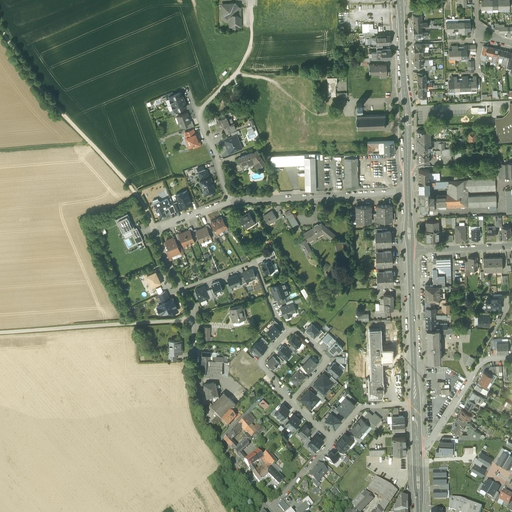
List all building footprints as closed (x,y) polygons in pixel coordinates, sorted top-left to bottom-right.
[(235,3),(230,4),(230,5),(222,5),(222,16),(225,16),(229,19),(229,27),(232,27),(233,26),(235,28),(237,26),(238,27),(241,27),(240,8),(235,3)] [(385,35),(375,35),(375,37),(376,44),(382,44),(389,44),(390,43),(390,35),(385,35)] [(382,50),(376,50),(376,52),(377,59),(391,58),(390,49),(382,50)] [(376,52),(372,53),(371,51),(369,51),(369,58),(369,59),(377,59),(376,52)] [(386,65),(374,65),(374,64),(369,64),(369,74),(380,73),(380,77),(384,77),(387,77),(386,65)] [(336,77),(327,78),(327,90),(328,96),(333,96),(333,85),(336,85),(336,77)] [(173,95),(169,97),(169,98),(171,104),(184,99),(181,92),(173,95)] [(237,93),(225,98),(227,104),(239,100),(237,93)] [(184,99),(171,104),(173,109),(174,111),(179,109),(186,106),(184,99)] [(501,118),(495,118),(497,143),(510,142),(511,140),(511,103),(509,104),(509,112),(501,118)] [(187,113),(177,117),(181,127),(186,125),(187,125),(186,123),(190,122),(190,121),(187,113)] [(385,119),(385,115),(363,116),(356,116),(356,122),(356,123),(357,129),(385,128),(385,124),(386,124),(385,119)] [(215,117),(207,120),(209,125),(216,122),(218,122),(218,119),(216,120),(215,117)] [(223,118),(221,119),(218,119),(218,122),(216,122),(217,129),(221,128),(221,127),(224,126),(228,125),(226,120),(227,120),(226,117),(223,118)] [(228,125),(224,126),(226,132),(235,128),(233,123),(228,125)] [(193,129),(184,132),(186,137),(185,138),(188,146),(192,145),(198,143),(197,139),(198,139),(196,134),(195,134),(193,129)] [(429,130),(417,130),(417,139),(430,139),(430,130),(429,130)] [(478,136),(478,132),(467,132),(467,133),(465,134),(465,136),(467,137),(467,139),(465,140),(465,143),(467,143),(467,142),(469,142),(469,144),(473,144),(473,142),(476,142),(476,136),(478,136)] [(232,136),(223,139),(227,148),(228,147),(230,152),(240,149),(236,140),(238,139),(237,135),(236,134),(232,136)] [(198,143),(192,145),(193,148),(201,145),(198,139),(197,139),(198,143)] [(430,139),(417,139),(417,150),(428,150),(430,150),(430,142),(430,139)] [(394,141),(384,142),(384,144),(384,150),(394,150),(394,141)] [(443,141),(430,142),(430,150),(440,149),(444,149),(443,141)] [(384,144),(384,142),(367,142),(367,152),(372,152),(372,147),(379,147),(379,144),(384,144)] [(428,150),(417,150),(418,164),(429,163),(428,154),(428,150)] [(256,151),(238,158),(241,165),(255,160),(260,166),(265,163),(256,151)] [(304,155),(266,156),(269,166),(304,164),(304,158),(304,155)] [(315,157),(304,158),(304,164),(305,191),(316,190),(315,157)] [(357,158),(344,158),(345,188),(358,188),(357,158)] [(255,160),(241,165),(243,171),(256,166),(258,168),(260,166),(255,160)] [(206,169),(198,172),(201,178),(208,175),(206,169)] [(429,171),(418,171),(418,182),(429,181),(429,171)] [(210,177),(207,178),(206,178),(206,179),(199,181),(204,194),(215,190),(214,186),(213,186),(212,184),(212,183),(210,177)] [(495,179),(467,180),(467,191),(470,192),(495,191),(495,179)] [(433,199),(434,209),(434,208),(438,208),(438,204),(460,203),(460,207),(468,207),(468,197),(467,191),(467,180),(448,181),(448,184),(448,185),(447,186),(447,195),(436,196),(436,199),(433,199)] [(429,181),(418,182),(418,192),(427,192),(428,192),(428,185),(434,185),(434,181),(429,181)] [(186,191),(175,195),(178,201),(180,208),(181,207),(191,203),(186,191)] [(495,195),(468,197),(468,207),(496,205),(495,195)] [(427,196),(419,197),(419,204),(419,209),(421,212),(433,212),(433,209),(434,209),(433,199),(434,199),(431,196),(427,196)] [(167,199),(153,204),(156,211),(159,218),(166,215),(164,210),(168,208),(168,206),(170,205),(167,199)] [(180,208),(178,201),(172,204),(173,204),(175,211),(181,209),(181,207),(180,208)] [(272,210),(268,213),(263,216),(268,224),(276,219),(272,210)] [(249,212),(243,216),(239,218),(242,222),(241,222),(242,223),(244,227),(251,224),(250,222),(253,220),(251,217),(249,212)] [(127,214),(115,220),(119,227),(121,226),(118,220),(126,216),(127,218),(128,218),(129,218),(127,214)] [(126,216),(118,220),(121,226),(122,229),(124,232),(132,228),(129,221),(128,218),(127,218),(126,216)] [(225,223),(221,216),(216,219),(222,230),(227,227),(225,223)] [(299,225),(294,216),(289,219),(294,228),(299,225)] [(222,230),(216,219),(211,222),(215,229),(217,233),(222,230)] [(134,229),(132,225),(131,225),(129,221),(132,228),(124,232),(122,229),(120,230),(122,234),(130,231),(134,229)] [(437,221),(425,222),(426,231),(438,230),(437,221)] [(335,235),(321,223),(303,233),(308,241),(323,233),(331,240),(335,235)] [(206,227),(201,229),(206,240),(211,238),(208,231),(206,226),(206,227)] [(464,226),(455,226),(455,241),(465,241),(464,226)] [(143,240),(136,227),(134,229),(136,233),(138,232),(142,240),(143,240)] [(510,227),(501,228),(502,237),(506,236),(506,238),(510,238),(510,236),(510,227)] [(196,230),(196,231),(198,235),(201,242),(206,240),(201,229),(196,230)] [(480,229),(470,230),(471,239),(480,239),(480,229)] [(495,229),(486,229),(486,237),(495,237),(495,229)] [(189,230),(184,232),(189,244),(194,242),(191,235),(189,230)] [(438,230),(426,231),(426,242),(438,241),(438,230)] [(136,233),(132,235),(136,244),(143,240),(142,240),(138,232),(136,233)] [(179,234),(182,241),(184,246),(189,244),(184,232),(179,234)] [(178,247),(174,239),(173,239),(173,238),(169,239),(175,254),(180,253),(178,247)] [(175,254),(169,239),(166,240),(167,242),(165,242),(169,251),(171,256),(175,254)] [(264,254),(267,261),(270,260),(275,258),(272,251),(264,254)] [(450,258),(432,259),(433,263),(432,263),(433,285),(444,285),(451,285),(450,275),(450,258)] [(477,258),(468,258),(468,263),(468,269),(469,269),(477,269),(477,258)] [(267,261),(262,263),(265,274),(274,271),(270,260),(267,261)] [(252,269),(242,272),(246,281),(249,280),(252,279),(255,277),(252,269)] [(145,276),(151,288),(161,284),(156,271),(145,276)] [(241,286),(237,275),(227,279),(231,287),(237,285),(237,287),(241,286)] [(223,291),(219,281),(211,284),(215,294),(217,293),(218,294),(221,292),(223,291)] [(284,281),(270,286),(275,298),(289,293),(284,281)] [(444,285),(433,285),(425,286),(425,300),(438,299),(445,299),(444,285)] [(209,297),(204,286),(195,290),(200,301),(209,297)] [(165,291),(158,295),(161,302),(162,303),(169,300),(168,297),(165,291)] [(392,294),(384,295),(384,304),(393,304),(392,294)] [(169,300),(162,303),(162,304),(157,307),(158,308),(158,309),(158,310),(159,312),(160,313),(161,314),(161,315),(170,310),(172,314),(177,311),(171,298),(169,300)] [(500,298),(493,298),(487,298),(485,300),(485,301),(487,303),(487,309),(490,309),(492,310),(496,310),(497,308),(501,308),(500,298)] [(293,302),(280,307),(283,316),(284,315),(285,317),(292,315),(291,313),(296,311),(293,302)] [(434,303),(425,303),(425,313),(434,313),(434,311),(434,303)] [(242,305),(229,308),(233,321),(243,319),(241,309),(243,309),(242,305)] [(479,316),(478,316),(478,325),(489,325),(489,317),(488,316),(479,316)] [(281,326),(274,319),(271,323),(273,325),(274,324),(278,328),(281,326)] [(319,330),(311,323),(306,329),(313,336),(315,334),(319,330)] [(278,328),(274,324),(273,325),(267,331),(274,338),(281,331),(278,328)] [(435,328),(426,329),(426,338),(427,352),(427,362),(434,362),(439,362),(438,328),(435,328)] [(319,330),(315,334),(320,338),(325,333),(320,329),(319,330)] [(380,329),(369,330),(371,364),(381,363),(381,361),(380,349),(380,329)] [(328,332),(322,339),(326,343),(327,342),(332,337),(328,332)] [(291,343),(296,348),(301,342),(294,334),(288,340),(291,343)] [(336,340),(332,337),(327,342),(331,345),(335,341),(336,340)] [(260,339),(250,349),(257,356),(267,345),(266,344),(260,339)] [(181,340),(169,341),(169,346),(171,346),(171,353),(175,353),(181,353),(181,340)] [(343,348),(335,341),(331,345),(328,348),(333,354),(336,351),(338,353),(343,348)] [(291,343),(289,346),(292,349),(295,353),(298,350),(296,348),(291,343)] [(285,348),(283,346),(278,351),(286,358),(291,353),(289,352),(285,348)] [(391,349),(380,349),(381,361),(392,360),(391,349)] [(210,353),(202,352),(201,360),(210,361),(210,358),(210,353)] [(275,358),(273,356),(267,363),(273,369),(279,362),(275,358)] [(277,356),(275,358),(279,362),(281,364),(283,362),(277,356)] [(469,356),(465,364),(470,367),(474,358),(469,356)] [(317,363),(310,358),(303,366),(308,370),(309,372),(317,363)] [(210,361),(201,360),(201,373),(209,373),(210,361)] [(222,379),(223,362),(216,361),(210,361),(209,373),(209,378),(222,379)] [(327,369),(336,376),(342,370),(338,366),(335,363),(334,362),(327,369)] [(381,363),(371,364),(371,379),(381,379),(381,363)] [(306,373),(308,370),(303,366),(301,364),(299,367),(303,371),(306,373)] [(298,370),(301,373),(303,371),(299,367),(297,365),(295,367),(298,370)] [(301,373),(298,370),(290,379),(297,385),(305,376),(301,373)] [(492,377),(483,371),(480,376),(489,382),(492,377)] [(323,373),(318,379),(329,388),(334,383),(329,378),(323,373)] [(489,382),(480,376),(477,381),(482,384),(486,386),(489,382)] [(329,388),(318,379),(313,385),(319,390),(324,394),(329,388)] [(371,379),(369,379),(369,380),(370,380),(370,383),(369,383),(369,392),(370,392),(370,396),(370,397),(382,396),(381,392),(382,392),(382,382),(381,382),(381,379),(371,379)] [(215,387),(214,383),(204,385),(207,398),(212,397),(213,403),(218,400),(217,396),(218,396),(216,387),(215,387)] [(315,395),(309,390),(300,399),(310,408),(319,399),(315,395)] [(345,397),(349,400),(351,396),(345,391),(342,394),(345,397)] [(476,393),(472,391),(468,398),(475,402),(477,399),(481,402),(483,398),(478,395),(476,393)] [(223,393),(218,400),(213,403),(212,405),(210,407),(209,408),(222,420),(230,411),(236,405),(223,393)] [(323,397),(318,393),(315,395),(319,399),(322,401),(324,399),(323,397)] [(345,397),(341,402),(350,410),(355,405),(349,400),(345,397)] [(262,398),(258,403),(265,409),(269,404),(262,398)] [(475,402),(468,398),(464,405),(468,407),(467,407),(470,409),(470,408),(475,411),(478,407),(473,405),(475,402)] [(350,410),(341,402),(336,408),(339,410),(346,415),(350,410)] [(289,410),(283,404),(277,411),(275,413),(281,419),(285,415),(289,410)] [(333,405),(331,408),(337,413),(339,410),(336,408),(333,405)] [(467,413),(461,410),(459,414),(466,419),(470,421),(472,417),(467,413)] [(222,420),(221,420),(227,426),(236,417),(235,415),(232,415),(232,413),(230,411),(222,420)] [(368,411),(364,416),(368,419),(375,426),(381,419),(374,413),(372,415),(368,411)] [(335,416),(331,412),(330,414),(326,418),(325,419),(329,423),(335,428),(341,421),(335,416)] [(255,420),(249,414),(245,418),(250,425),(255,420)] [(300,420),(294,414),(289,420),(285,424),(292,430),(296,425),(300,420)] [(466,419),(459,414),(456,419),(463,424),(466,419)] [(288,417),(285,415),(281,419),(279,421),(282,424),(283,422),(287,418),(288,417)] [(323,416),(320,420),(327,426),(329,423),(325,419),(326,418),(323,416)] [(215,418),(211,422),(214,428),(220,422),(215,418)] [(245,418),(238,425),(242,429),(244,431),(250,425),(245,418)] [(361,418),(356,424),(364,431),(369,425),(365,422),(361,418)] [(373,429),(375,426),(368,419),(365,422),(369,425),(373,429)] [(463,424),(456,419),(450,428),(458,433),(462,426),(463,424)] [(258,423),(253,428),(258,432),(262,428),(258,423)] [(311,429),(305,424),(298,433),(303,438),(307,434),(311,429)] [(364,431),(356,424),(351,430),(355,434),(359,437),(364,431)] [(238,425),(231,432),(235,436),(242,429),(238,425)] [(298,427),(296,425),(292,430),(290,432),(292,434),(298,427)] [(253,428),(246,434),(251,439),(258,432),(253,428)] [(472,434),(467,431),(463,430),(460,434),(457,438),(478,439),(481,434),(474,430),(472,434)] [(231,432),(224,440),(229,445),(232,442),(231,440),(235,436),(231,432)] [(246,434),(242,437),(245,440),(247,443),(251,439),(246,434)] [(301,441),(304,443),(309,438),(310,436),(307,434),(303,438),(301,441)] [(323,440),(316,434),(311,440),(308,444),(309,445),(315,450),(323,440)] [(345,434),(340,439),(348,446),(353,441),(349,437),(345,434)] [(359,437),(355,434),(353,436),(360,442),(362,439),(359,437)] [(351,435),(349,437),(353,441),(358,445),(360,442),(353,436),(351,435)] [(405,437),(393,437),(393,454),(405,453),(405,437)] [(344,452),(348,446),(340,439),(335,445),(340,449),(344,452)] [(239,445),(237,447),(234,445),(231,448),(238,455),(249,445),(247,443),(245,440),(239,445)] [(436,454),(451,455),(452,450),(452,442),(451,442),(442,441),(439,441),(439,450),(436,450),(436,454)] [(258,451),(253,455),(258,462),(264,458),(263,457),(258,451)] [(344,456),(338,451),(334,455),(339,459),(341,461),(344,457),(344,456)] [(509,454),(503,451),(500,457),(497,462),(502,466),(509,454)] [(277,462),(268,452),(263,457),(264,458),(269,463),(272,467),(277,462)] [(334,455),(331,452),(325,458),(329,461),(329,463),(331,465),(333,465),(334,465),(339,459),(334,455)] [(480,452),(477,458),(483,461),(488,465),(492,459),(480,452)] [(511,463),(511,456),(509,454),(502,466),(509,469),(511,464),(511,463)] [(247,459),(244,461),(249,468),(253,466),(258,462),(253,455),(247,459)] [(269,463),(261,470),(263,472),(270,467),(271,468),(272,467),(269,463)] [(485,470),(480,467),(474,463),(470,470),(481,476),(485,470)] [(323,468),(319,465),(314,470),(322,477),(327,472),(323,468)] [(325,466),(323,468),(327,472),(330,474),(332,471),(325,466)] [(263,472),(260,475),(258,472),(257,470),(253,473),(260,482),(269,473),(279,484),(284,480),(273,469),(272,470),(271,468),(270,467),(263,472)] [(322,477),(314,470),(309,476),(313,480),(317,483),(322,477)] [(397,492),(376,478),(372,484),(367,491),(376,497),(382,501),(388,505),(397,492)] [(317,483),(313,480),(311,483),(317,488),(320,485),(317,483)] [(481,491),(487,495),(494,483),(488,480),(484,486),(481,491)] [(487,495),(492,498),(495,493),(499,486),(494,483),(487,495)] [(365,500),(369,496),(366,493),(364,491),(360,495),(365,500)] [(376,497),(367,491),(366,493),(369,496),(372,500),(376,497)] [(501,496),(499,500),(504,502),(509,494),(504,491),(501,496)] [(360,495),(351,503),(356,510),(364,501),(365,500),(360,495)] [(312,503),(307,498),(302,502),(304,505),(305,504),(307,507),(312,503)] [(407,498),(400,498),(400,501),(398,501),(398,504),(395,505),(396,509),(393,509),(393,511),(404,511),(407,511),(407,498)] [(480,511),(482,508),(460,500),(450,499),(449,510),(454,511),(480,511)] [(284,500),(279,504),(282,509),(287,505),(284,500)] [(356,510),(357,511),(360,511),(368,504),(364,501),(356,510)] [(378,507),(383,511),(384,511),(388,505),(382,501),(378,507)]
